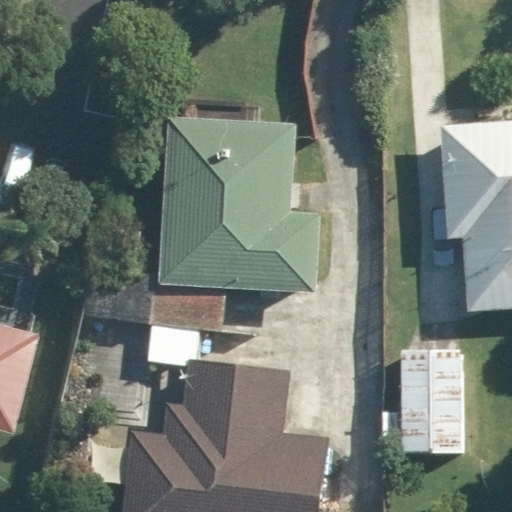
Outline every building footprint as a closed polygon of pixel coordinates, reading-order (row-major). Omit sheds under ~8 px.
[(297,218),(303,127),(172,119),(162,288),(323,298),(328,220),(297,218)] [(457,313),(511,309),(511,126),(446,131),(457,313)] [(203,335),(230,338),(233,302),(164,296),(161,332),(203,335)] [(0,428),(15,431),(35,340),(0,332),(0,428)] [(407,414),(390,414),(389,446),(406,446),(406,455),(465,456),(467,356),(407,355),(407,414)] [(169,407),(168,436),(131,435),(128,511),(326,511),(329,440),(288,439),(290,372),(191,369),(190,407),(169,407)]
